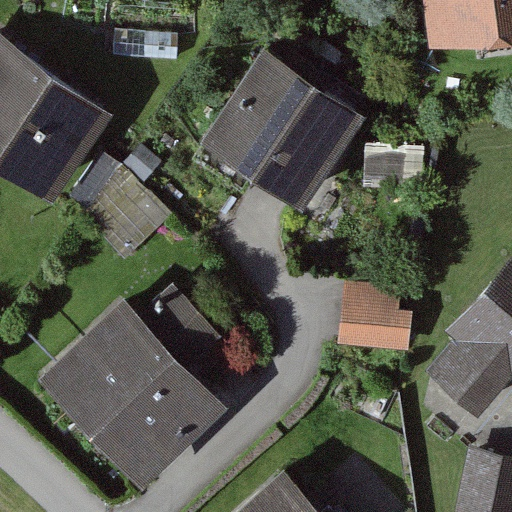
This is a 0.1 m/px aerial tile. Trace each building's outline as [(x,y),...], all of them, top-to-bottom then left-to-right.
[(511,0),(424,0),(429,46),(511,38),(511,0)] [(0,166),(55,202),(114,114),(0,38),(0,166)] [(366,117),(267,48),(205,136),(304,205),(366,117)] [(511,262),(453,327),(463,336),(432,369),(483,415),(511,383),(511,262)] [(173,284),(139,316),(190,368),(223,336),(173,284)] [(404,288),(351,284),(346,346),(415,351),(418,315),(402,314),(404,288)] [(123,299),(39,380),(144,490),(229,409),(190,368),(139,316),(123,299)] [(511,511),(511,453),(470,445),(455,511),(511,511)] [(322,511),(284,470),(238,511),(322,511)]
